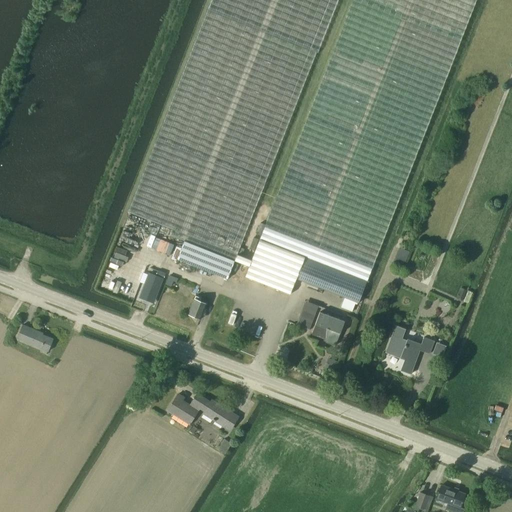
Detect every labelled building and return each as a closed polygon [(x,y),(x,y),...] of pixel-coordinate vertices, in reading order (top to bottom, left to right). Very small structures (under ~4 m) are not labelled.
[(211,0),(129,212),(173,229),(171,235),(185,240),(177,259),(228,279),(234,262),(248,268),(244,278),(290,295),(296,278),(345,297),(341,307),(352,311),(356,301),(359,302),(365,286),(460,42),(476,0),(353,0),(251,262),(237,256),(317,53),(318,53),(339,0),(211,0)] [(173,237),(168,235),(159,257),(164,259),(173,237)] [(410,251),(400,247),(394,262),(404,266),(410,251)] [(163,278),(149,273),(141,294),(155,299),(163,278)] [(201,318),(206,303),(199,301),(200,298),(195,296),(188,314),(201,318)] [(336,346),(345,321),(320,312),(316,324),(327,328),(327,329),(326,342),(336,346)] [(38,333),(39,331),(22,325),(17,338),(48,351),(53,339),(38,333)] [(396,325),(386,352),(405,359),(401,370),(412,374),(420,349),(430,353),(435,340),(425,337),(422,344),(408,338),(407,340),(402,338),(405,329),(396,325)] [(182,400),(184,397),(178,394),(167,410),(189,424),(200,407),(205,410),(203,413),(223,426),(224,423),(231,428),(238,416),(212,399),(209,403),(204,400),(205,399),(197,393),(190,405),(182,400)] [(225,454),(232,443),(224,439),(218,449),(225,454)] [(436,499),(447,503),(445,509),(453,511),(462,511),(464,509),(460,507),(465,494),(441,485),(436,499)] [(420,492),(415,506),(425,509),(430,496),(420,492)]
